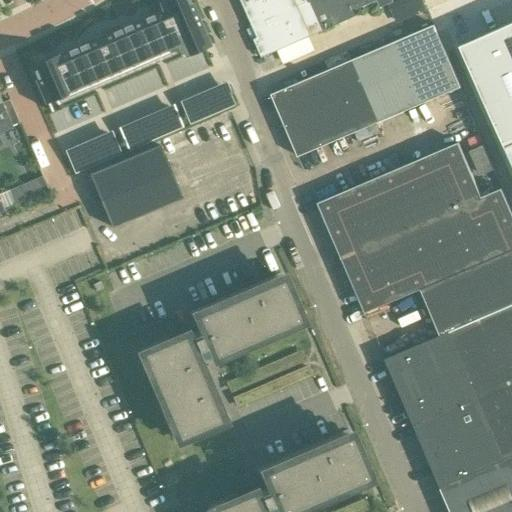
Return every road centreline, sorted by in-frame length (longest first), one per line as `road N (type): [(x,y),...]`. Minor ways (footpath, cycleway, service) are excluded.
road 1 (residential): [(412,511),(289,227),(245,70),(216,0)]
road 2 (unknown): [(280,194),(463,112)]
